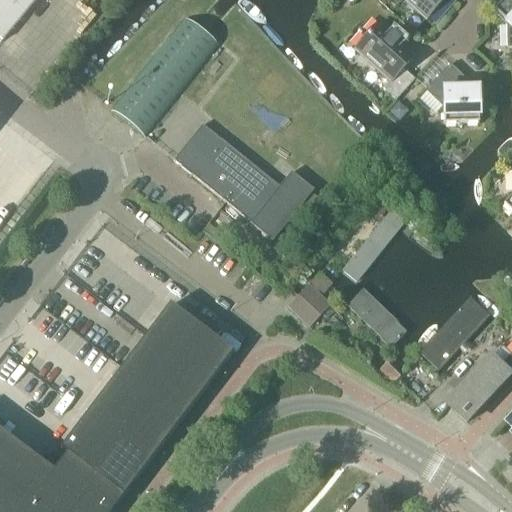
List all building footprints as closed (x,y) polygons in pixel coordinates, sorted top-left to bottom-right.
[(0,0),(0,43),(1,44),(36,0),(0,0)] [(401,0),(424,21),(442,0),(401,0)] [(511,0),(504,0),(492,13),(505,25),(506,50),(511,49),(511,0)] [(183,20),(110,112),(109,112),(144,140),(218,48),(183,20)] [(381,91),(394,102),(413,81),(401,70),(413,56),(378,25),(355,51),(389,82),(381,91)] [(475,91),(449,66),(424,93),(442,109),(442,127),(477,126),(476,91),(475,91)] [(249,224),(248,225),(270,243),(312,193),(290,174),(278,189),(201,127),(172,162),(249,224)] [(511,196),(502,208),(511,217),(511,196)] [(389,215),(344,272),(360,284),(405,228),(389,215)] [(307,287),(303,292),(325,312),(329,308),(319,298),(330,285),(317,275),(307,287)] [(297,298),(287,309),(309,330),(325,312),(303,292),(297,298)] [(346,308),(392,352),(406,338),(360,294),(346,308)] [(440,370),(489,320),(468,301),(420,352),(440,370)] [(0,434),(0,511),(111,511),(231,355),(169,307),(58,451),(65,456),(51,473),(0,434)] [(471,383),(489,400),(511,375),(493,358),(471,383)] [(489,400),(471,383),(448,407),(466,424),(489,400)]
